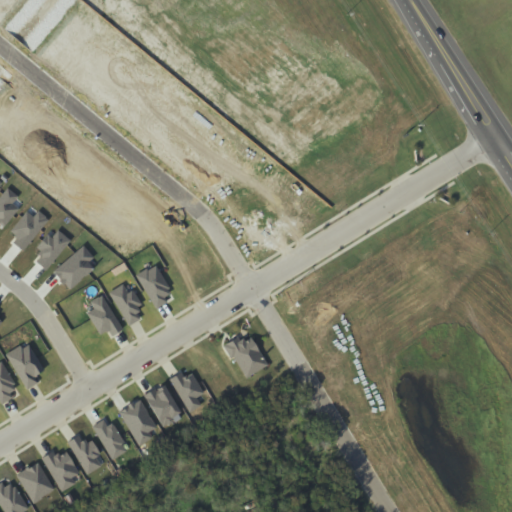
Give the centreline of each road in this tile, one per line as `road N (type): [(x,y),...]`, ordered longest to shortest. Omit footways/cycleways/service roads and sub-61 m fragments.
road 1 (residential): [(496,132),(0,441)]
road 2 (residential): [(388,511),(202,212)]
road 3 (trunk): [(410,0),(511,157)]
road 4 (residential): [(0,271),(43,310),(88,387)]
